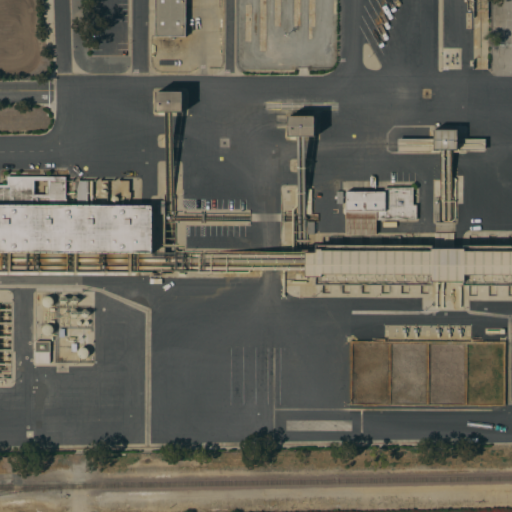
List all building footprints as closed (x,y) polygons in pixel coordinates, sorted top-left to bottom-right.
[(186,0),(186,36),(155,36),(155,0),(186,0)] [(183,91),(183,111),(157,111),(157,91),(183,91)] [(315,116),(314,136),(289,136),(289,116),(315,116)] [(457,129),(457,138),(485,138),(485,149),(457,149),(457,152),(397,151),(398,138),(433,139),(434,129),(457,129)] [(0,251),(0,184),(6,184),(6,176),(66,176),(66,204),(77,204),(77,180),(88,180),(88,205),(152,205),(152,221),(158,221),(158,233),(152,233),(152,253),(0,251)] [(413,187),(413,204),(416,204),(416,220),(376,219),(376,234),(345,234),(345,218),(339,218),(339,211),(335,211),(335,180),(342,180),(342,186),(346,187),(346,191),(343,191),(342,210),(346,211),(346,191),(384,191),(384,187),(413,187)] [(431,250),(431,248),(465,248),(465,250),(511,250),(511,284),(463,284),(463,281),(433,281),(433,285),(316,284),(316,276),(305,276),(306,252),(316,252),(316,248),(322,248),(322,250),(431,250)] [(49,341),(49,351),(35,351),(35,341),(49,341)]
